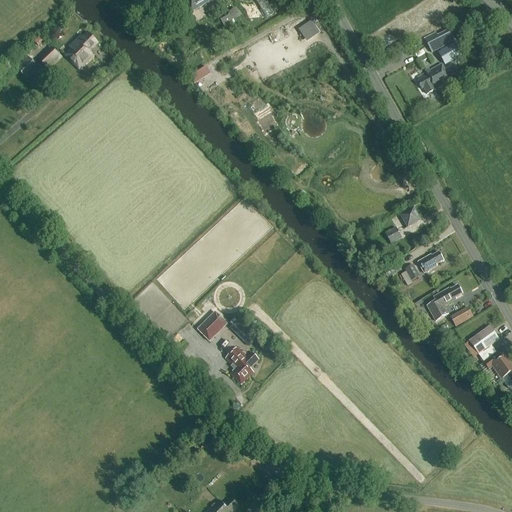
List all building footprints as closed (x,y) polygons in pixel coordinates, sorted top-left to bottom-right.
[(208,0),(182,0),(191,14),(208,3),(207,1),(208,0)] [(233,24),(227,13),(218,18),(224,29),(233,24)] [(436,32),(423,39),(431,54),(444,47),(443,46),(440,40),(437,35),(436,32)] [(79,70),(92,57),(88,53),(97,45),(87,34),(64,56),(79,70)] [(444,66),(457,59),(449,45),(437,52),(444,66)] [(38,61),(47,69),(59,57),(51,48),(38,61)] [(23,76),(36,64),(29,56),(16,68),(23,76)] [(427,96),(451,82),(442,65),(416,80),(418,83),(417,83),(421,90),(423,89),(427,96)] [(207,66),(191,75),(196,84),(212,74),(207,66)] [(407,229),(421,222),(414,209),(400,217),(407,229)] [(391,245),(401,240),(396,229),(385,234),(391,245)] [(443,262),(439,254),(431,258),(430,256),(418,264),(424,275),(437,267),(437,266),(443,262)] [(388,280),(397,274),(391,266),(383,271),(388,280)] [(404,270),(406,272),(411,282),(419,277),(413,266),(404,270)] [(412,285),(411,282),(406,272),(400,275),(407,288),(412,285)] [(462,295),(457,287),(450,291),(449,289),(433,299),(435,303),(426,308),(435,323),(448,316),(443,308),(456,300),(455,299),(462,295)] [(450,317),(456,327),(475,317),(469,307),(450,317)] [(209,343),(227,326),(216,314),(198,331),(209,343)] [(238,321),(229,330),(244,344),(249,349),(258,340),(253,334),(238,321)] [(479,356),(499,341),(490,327),(469,343),(479,356)] [(246,358),(236,348),(225,360),(235,370),(230,375),(241,386),(253,374),(250,370),(259,362),(251,354),(246,358)] [(511,359),(504,349),(493,357),(484,364),(489,371),(492,368),(507,389),(510,390),(511,388),(511,359)] [(219,501),(208,511),(232,511),(238,507),(231,499),(224,506),(219,501)]
